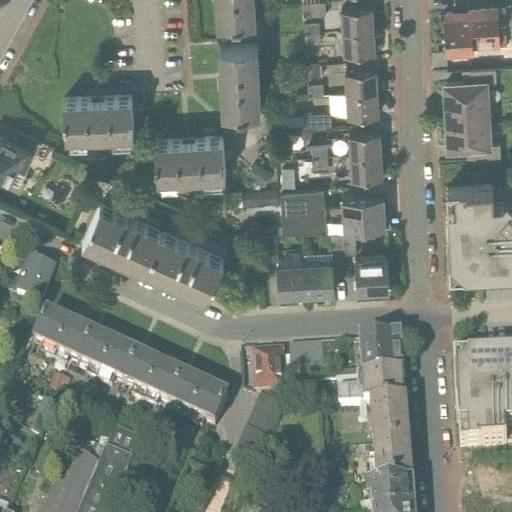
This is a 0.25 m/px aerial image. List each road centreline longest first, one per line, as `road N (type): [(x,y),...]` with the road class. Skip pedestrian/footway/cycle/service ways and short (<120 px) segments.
road 1 (residential): [(424,318),(230,334),(0,226)]
road 2 (residential): [(424,318),(406,0)]
road 3 (residential): [(438,511),(424,318)]
